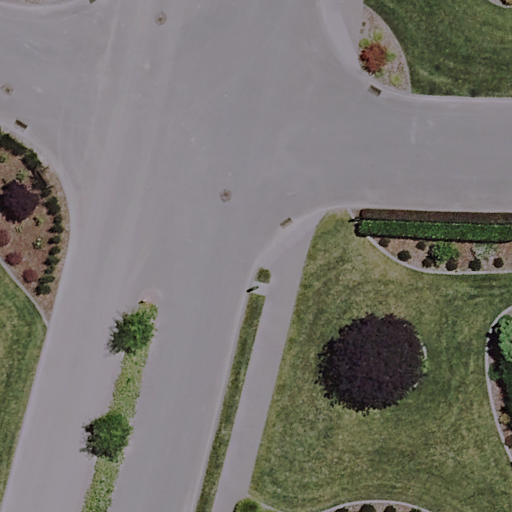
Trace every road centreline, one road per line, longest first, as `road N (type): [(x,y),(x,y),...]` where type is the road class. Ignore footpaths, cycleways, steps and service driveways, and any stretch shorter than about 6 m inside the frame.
road 1 (residential): [(36,511),(132,110)]
road 2 (residential): [(241,137),(146,511)]
road 3 (residential): [(241,137),(415,165),(511,162)]
road 4 (residential): [(270,0),(241,137)]
road 5 (residential): [(0,67),(132,110)]
